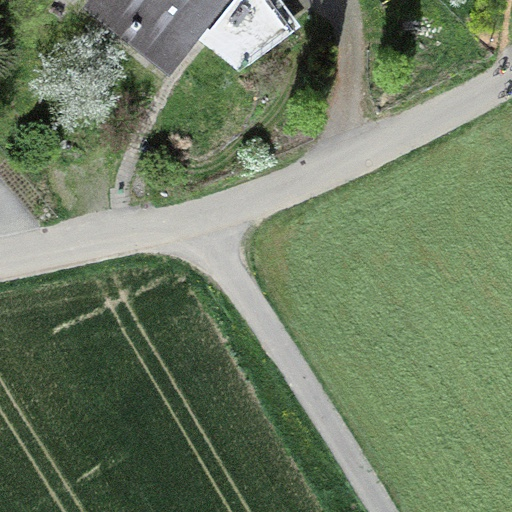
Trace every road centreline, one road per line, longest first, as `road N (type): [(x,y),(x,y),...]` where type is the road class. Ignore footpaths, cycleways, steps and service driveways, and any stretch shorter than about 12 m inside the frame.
road 1 (unclassified): [(197,219),(383,511)]
road 2 (residential): [(197,219),(343,161),(511,77)]
road 3 (residential): [(0,258),(197,219)]
